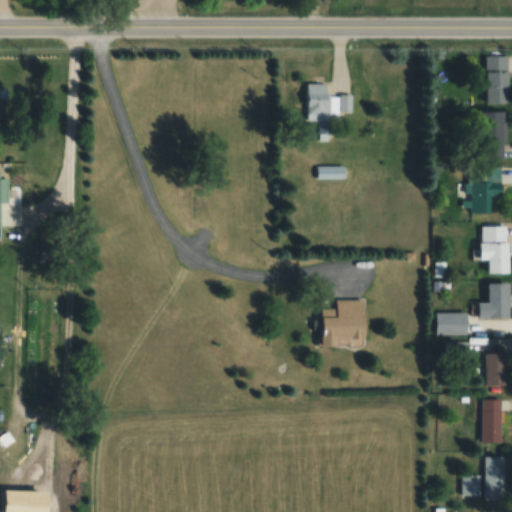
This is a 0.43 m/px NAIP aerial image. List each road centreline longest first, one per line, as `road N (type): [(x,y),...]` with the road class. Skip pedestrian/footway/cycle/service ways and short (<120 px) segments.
road 1 (secondary): [(0,25),(269,24)]
road 2 (secondary): [(269,24),(416,26)]
